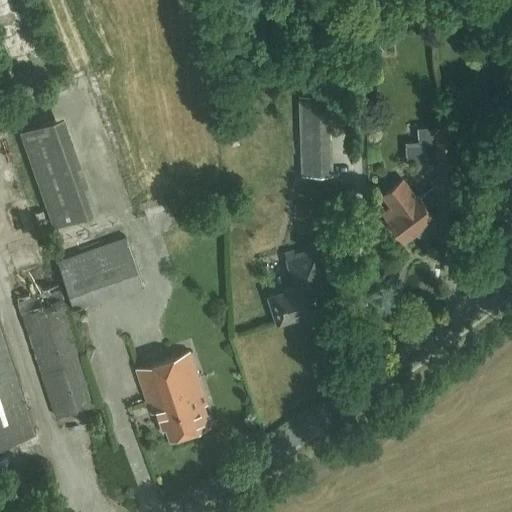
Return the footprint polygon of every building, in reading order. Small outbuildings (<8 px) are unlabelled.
[(300,95),(302,175),(331,175),(328,94),(300,95)] [(454,137),(434,138),(437,182),(457,181),(454,137)] [(100,177),(118,173),(110,139),(92,143),(100,177)] [(404,241),(416,232),(418,235),(424,235),(434,228),(435,222),(432,219),(434,218),(418,196),(416,198),(402,179),(383,194),(392,207),(383,214),(404,241)] [(126,237),(57,261),(73,306),(142,282),(126,237)] [(268,295),(277,322),(325,306),(319,289),(334,284),(331,274),(328,275),(325,268),(328,267),(320,242),(307,246),(309,249),(295,254),(293,250),(285,253),(296,286),(268,295)] [(98,402),(58,283),(42,288),(17,297),(56,416),(98,402)] [(0,439),(33,429),(0,327),(0,439)] [(136,368),(151,413),(158,411),(163,428),(167,427),(170,437),(209,424),(202,405),(207,403),(190,350),(136,368)]
